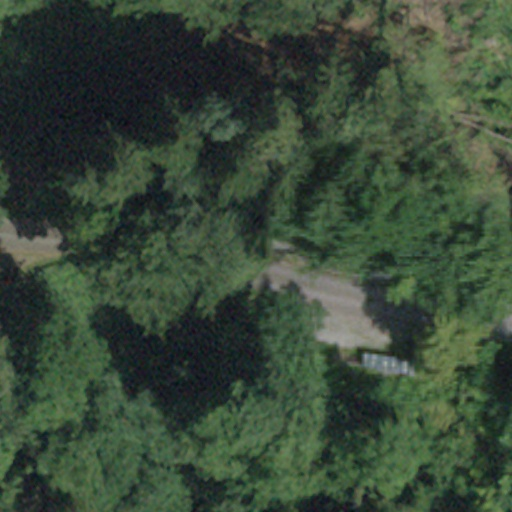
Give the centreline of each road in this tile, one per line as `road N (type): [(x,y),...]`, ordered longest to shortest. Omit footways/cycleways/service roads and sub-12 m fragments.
road 1 (track): [(323,272),(0,180)]
road 2 (track): [(511,301),(323,272)]
